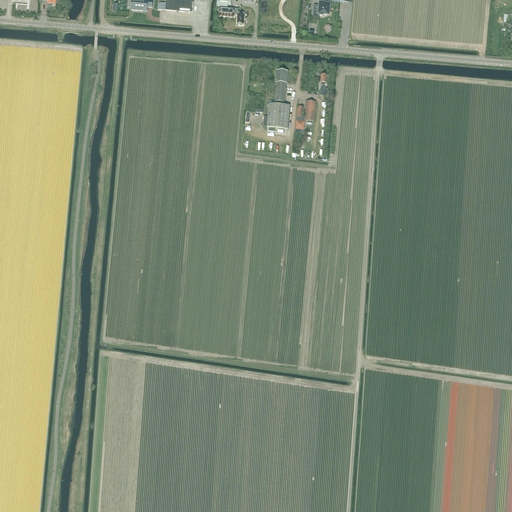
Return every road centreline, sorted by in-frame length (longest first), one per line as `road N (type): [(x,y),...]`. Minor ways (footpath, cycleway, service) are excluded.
road 1 (unclassified): [(511,63),(0,20)]
road 2 (track): [(79,511),(122,30)]
road 3 (track): [(380,53),(348,511)]
